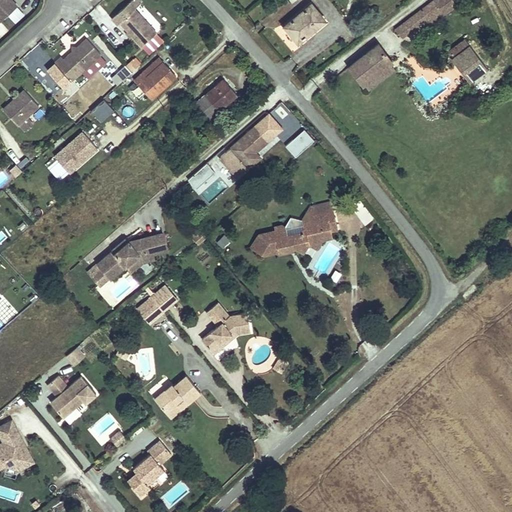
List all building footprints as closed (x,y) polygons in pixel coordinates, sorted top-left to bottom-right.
[(0,0),(0,20),(0,21),(17,6),(11,0),(10,1),(8,0),(0,0)] [(141,3),(137,0),(131,0),(129,2),(134,9),(141,3)] [(445,14),(434,0),(395,29),(399,34),(402,38),(417,25),(420,23),(422,25),(419,27),(422,31),(445,14)] [(457,5),(453,0),(434,0),(445,14),(457,5)] [(129,2),(112,18),(118,25),(120,22),(132,35),(142,46),(157,33),(129,2)] [(325,20),(311,4),(285,27),(298,43),(325,20)] [(62,57),(55,63),(71,81),(101,54),(87,39),(77,47),(77,52),(73,51),(64,59),(62,57)] [(453,59),(453,58),(470,46),(465,39),(449,52),(448,63),(453,59)] [(378,44),(349,67),(364,85),(366,84),(377,75),(377,72),(380,69),(383,70),(391,64),(393,62),(378,44)] [(487,68),(470,46),(453,58),(453,59),(470,81),(487,68)] [(159,58),(135,80),(136,81),(128,88),(131,91),(139,84),(152,99),(159,92),(155,88),(157,86),(161,90),(176,77),(159,58)] [(128,66),(133,72),(139,66),(134,60),(128,66)] [(377,75),(366,84),(369,88),(394,68),(391,64),(383,70),(380,69),(377,72),(377,75)] [(124,66),(112,78),(117,83),(130,72),(124,66)] [(207,121),(237,95),(224,79),(194,106),(207,121)] [(18,125),(39,106),(24,90),(3,109),(18,125)] [(103,100),(90,111),(101,122),(113,111),(103,100)] [(62,108),(57,101),(50,107),(56,114),(62,108)] [(27,116),(18,124),(24,131),(33,123),(27,116)] [(256,126),(220,157),(238,177),(257,160),(252,155),(255,152),(269,140),(256,126)] [(303,130),(285,146),(296,157),(313,141),(303,130)] [(69,173),(98,148),(83,131),(55,156),(69,173)] [(27,156),(17,164),(20,168),(30,160),(27,156)] [(196,189),(214,173),(206,163),(188,180),(196,189)] [(16,176),(22,171),(16,164),(10,169),(16,176)] [(242,186),(236,179),(220,193),(226,200),(242,186)] [(319,213),(333,209),(331,202),(310,207),(319,213)] [(362,227),(373,219),(363,205),(352,213),(362,227)] [(302,220),(291,217),(285,227),(282,225),(274,227),(275,230),(259,234),(255,240),(261,245),(258,251),(264,254),(276,251),(279,254),(286,252),(289,248),(295,247),(299,249),(303,252),(308,243),(317,249),(323,239),(316,235),(321,228),(327,231),(331,231),(337,229),(333,209),(319,213),(310,207),(302,220)] [(201,228),(192,236),(193,237),(202,229),(201,228)] [(323,239),(332,237),(331,231),(327,231),(321,228),(316,235),(323,239)] [(208,236),(202,229),(193,237),(199,244),(208,236)] [(128,242),(115,253),(112,251),(88,271),(100,285),(109,277),(111,278),(125,266),(139,254),(152,251),(153,253),(167,250),(163,233),(128,242)] [(223,247),(229,240),(224,235),(218,242),(223,247)] [(112,251),(115,253),(128,242),(126,239),(112,250),(112,251)] [(261,245),(255,240),(251,246),(258,251),(261,245)] [(152,251),(139,254),(125,266),(130,272),(143,261),(154,258),(153,253),(152,251)] [(329,278),(336,282),(341,274),(335,269),(329,278)] [(166,285),(152,297),(164,311),(178,299),(166,285)] [(164,311),(152,297),(137,309),(149,323),(164,311)] [(243,320),(242,314),(230,316),(218,303),(207,312),(218,326),(202,339),(210,348),(219,341),(223,346),(230,340),(226,335),(232,330),(236,334),(238,334),(251,331),(248,319),(243,320)] [(197,321),(189,328),(199,339),(207,332),(197,321)] [(232,330),(226,335),(230,340),(238,334),(236,334),(232,330)] [(210,348),(214,353),(223,346),(219,341),(210,348)] [(124,342),(117,354),(125,359),(132,346),(124,342)] [(83,354),(77,347),(66,355),(73,363),(83,354)] [(83,354),(73,363),(74,365),(85,356),(83,354)] [(274,368),(281,373),(289,361),(281,356),(274,368)] [(51,401),(63,417),(83,400),(86,403),(96,394),(81,376),(68,387),(59,375),(47,385),(57,396),(51,401)] [(155,399),(167,413),(184,399),(187,403),(201,392),(187,375),(174,386),(173,384),(155,399)] [(167,413),(170,417),(187,403),(184,399),(167,413)] [(0,425),(0,434),(4,442),(0,443),(0,468),(6,465),(20,469),(31,463),(21,443),(24,442),(12,420),(0,425)] [(117,446),(127,438),(120,431),(111,439),(117,446)] [(160,465),(172,455),(160,440),(147,451),(150,454),(133,469),(136,472),(139,476),(130,484),(140,496),(150,488),(147,484),(164,470),(160,465)] [(21,443),(31,463),(34,461),(24,442),(21,443)] [(139,476),(136,472),(127,480),(130,484),(139,476)] [(0,486),(0,487),(0,495),(17,501),(20,493),(0,486)]
